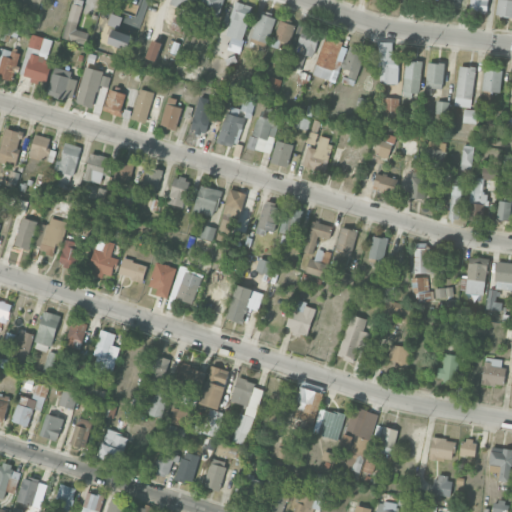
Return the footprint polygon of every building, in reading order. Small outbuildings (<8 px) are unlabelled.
[(171,0),(170,4),(192,11),(194,0),(171,0)] [(201,0),(198,10),(219,17),(223,0),(201,0)] [(511,0),(498,0),(496,16),(511,16),(511,0)] [(253,6),(235,1),(225,35),(231,36),(227,49),(239,53),(253,6)] [(85,44),(88,32),(76,29),(82,7),(71,4),(62,38),(85,44)] [(251,37),(267,43),(276,18),(260,13),(251,37)] [(183,33),(188,20),(175,16),(170,29),(183,33)] [(270,44),(286,50),(295,25),(280,20),(270,44)] [(302,53),(313,56),(320,34),(302,28),(297,44),(304,46),(302,53)] [(22,67),(26,68),(24,78),(46,84),(52,61),(47,60),(52,40),(31,34),(22,67)] [(335,82),(348,44),(325,37),(313,75),(335,82)] [(155,62),(162,43),(152,39),(145,58),(155,62)] [(399,54),(393,54),(393,42),(379,42),(378,83),(398,84),(399,54)] [(354,85),(366,51),(349,45),(342,68),(350,71),(347,79),(344,78),(343,82),(354,85)] [(0,78),(13,81),(18,52),(0,48),(0,78)] [(304,56),(293,54),(289,70),(301,73),(304,56)] [(404,96),(420,96),(421,61),(405,60),(404,96)] [(426,87),(442,88),(444,63),(427,62),(426,87)] [(455,106),(472,107),(475,67),(458,65),(455,106)] [(78,80),(70,78),(72,71),(54,66),(46,94),(65,99),(66,95),(73,97),(78,80)] [(104,71),(85,66),(76,103),(93,107),(98,85),(108,87),(110,78),(103,76),(104,71)] [(482,90),(499,92),(502,71),(485,69),(482,90)] [(268,87),(275,91),(281,81),(274,77),(268,87)] [(145,123),(154,93),(140,88),(131,118),(145,123)] [(125,92),(108,90),(104,112),(122,115),(125,92)] [(177,99),(168,96),(160,125),(176,130),(182,108),(175,106),(177,99)] [(385,112),(398,112),(398,98),(385,98),(385,112)] [(232,147),(237,127),(242,129),(246,115),(250,117),(254,102),(243,99),(240,109),(228,105),(218,143),(232,147)] [(448,114),(448,101),(436,101),(435,114),(448,114)] [(270,153),(278,124),(275,124),(277,113),(259,108),(248,148),(270,153)] [(477,110),(463,109),(463,122),(476,123),(477,110)] [(213,135),(216,120),(194,115),(191,130),(213,135)] [(0,162),(15,166),(23,132),(5,128),(0,148),(0,162)] [(53,163),(56,150),(47,148),(50,138),(35,134),(29,156),(53,163)] [(386,140),(375,138),(371,154),(389,158),(395,136),(387,134),(386,140)] [(307,146),(303,167),(325,171),(331,138),(319,136),(317,148),(307,146)] [(288,166),(293,144),(276,140),(271,162),(288,166)] [(446,142),(428,141),(426,164),(444,165),(446,142)] [(74,175),(81,146),(63,142),(56,171),(74,175)] [(474,146),(463,145),(460,169),(471,170),(474,146)] [(101,183),(108,157),(90,152),(83,179),(101,183)] [(120,158),(113,176),(128,182),(135,164),(120,158)] [(163,170),(148,165),(141,186),(156,191),(163,170)] [(496,167),(483,166),(481,178),(495,180),(496,167)] [(434,172),(411,171),(410,198),(425,199),(425,186),(433,186),(434,172)] [(398,179),(377,173),(372,187),(393,193),(398,179)] [(184,207),(189,179),(173,176),(168,204),(184,207)] [(487,193),(481,192),(483,179),(472,177),(469,202),(486,204),(487,193)] [(215,215),(220,189),(199,185),(194,212),(215,215)] [(461,186),(451,185),(450,218),(460,218),(461,186)] [(230,243),(244,192),(230,188),(216,239),(230,243)] [(274,232),(280,205),(263,201),(256,233),(265,235),(266,230),(274,232)] [(509,220),(511,202),(498,201),(496,219),(509,220)] [(483,220),(484,204),(468,204),(467,219),(483,220)] [(280,232),(294,236),(301,211),(286,207),(280,232)] [(98,213),(85,213),(84,226),(98,226),(98,213)] [(30,249),(36,220),(21,217),(15,246),(30,249)] [(41,223),(35,248),(58,254),(66,222),(50,218),(48,225),(41,223)] [(329,239),(332,225),(311,221),(305,252),(314,254),(317,237),(329,239)] [(200,237),(213,241),(216,228),(203,224),(200,237)] [(353,254),(356,229),(340,227),(337,251),(353,254)] [(382,261),(388,239),(374,235),(368,257),(382,261)] [(88,272),(112,278),(118,258),(111,256),(114,243),(97,238),(88,272)] [(82,243),(63,241),(60,267),(79,269),(82,243)] [(414,273),(433,273),(433,245),(414,245),(414,273)] [(314,260),(308,259),(306,273),(326,277),(330,251),(316,249),(314,260)] [(482,296),(489,259),(470,256),(464,292),(482,296)] [(147,264),(122,259),(119,276),(143,281),(147,264)] [(270,274),(272,261),(258,259),(256,272),(270,274)] [(348,272),(336,269),(333,281),(352,286),(358,262),(351,261),(348,272)] [(158,288),(156,295),(167,298),(176,268),(156,262),(149,286),(158,288)] [(511,262),(496,262),(494,289),(511,289),(511,262)] [(170,296),(193,304),(203,274),(179,267),(170,296)] [(434,301),(433,291),(428,291),(428,276),(412,277),(413,302),(434,301)] [(263,292),(235,285),(227,319),(243,323),(247,307),(258,310),(263,292)] [(454,295),(452,286),(434,289),(436,298),(454,295)] [(502,310),(502,302),(497,302),(498,290),(488,289),(486,309),(502,310)] [(314,308),(306,306),(307,302),(294,299),(286,330),(308,335),(314,308)] [(0,320),(7,322),(11,303),(0,300),(0,320)] [(60,315),(44,310),(33,348),(49,353),(60,315)] [(367,319),(351,314),(338,353),(354,358),(357,347),(366,350),(372,333),(363,331),(367,319)] [(82,346),(87,324),(71,321),(67,343),(82,346)] [(113,345),(116,334),(100,329),(93,355),(97,356),(93,368),(112,373),(120,347),(113,345)] [(409,346),(389,345),(388,364),(408,366),(409,346)] [(42,372),(52,375),(58,353),(48,350),(42,372)] [(146,382),(162,385),(169,358),(152,354),(146,382)] [(456,381),(457,354),(444,354),(443,368),(438,367),(437,380),(456,381)] [(502,386),(505,360),(484,357),(481,383),(502,386)] [(189,396),(191,391),(199,394),(207,372),(182,363),(172,390),(189,396)] [(228,370),(209,365),(201,404),(220,408),(228,370)] [(261,389),(255,388),(256,382),(237,377),(231,402),(242,405),(233,442),(247,445),(261,389)] [(31,398),(20,395),(12,421),(28,426),(34,408),(41,410),(48,387),(36,383),(31,398)] [(294,406),(317,412),(322,392),(299,387),(294,406)] [(58,405),(74,409),(78,394),(63,389),(58,405)] [(169,394),(156,390),(153,399),(150,398),(145,413),(161,418),(169,394)] [(10,397),(0,394),(0,421),(4,422),(10,397)] [(170,423),(189,428),(194,406),(181,403),(180,409),(173,407),(170,423)] [(377,414),(354,406),(345,436),(353,438),(343,472),(359,476),(377,414)] [(338,440),(345,415),(320,408),(313,432),(338,440)] [(224,413),(210,409),(203,432),(216,437),(224,413)] [(39,435),(57,441),(64,419),(47,413),(39,435)] [(85,448),(93,421),(78,417),(71,444),(85,448)] [(187,429),(168,425),(166,435),(185,439),(187,429)] [(376,451),(391,456),(399,430),(383,426),(376,451)] [(128,436),(106,430),(99,455),(120,461),(128,436)] [(452,460),(454,440),(432,437),(430,458),(452,460)] [(461,440),(460,455),(476,457),(477,440),(461,440)] [(217,455),(235,457),(237,446),(218,443),(217,455)] [(296,462),(298,451),(277,446),(274,457),(296,462)] [(490,464),(499,464),(499,480),(510,481),(511,448),(490,447),(490,464)] [(178,463),(180,455),(158,450),(153,473),(168,477),(172,461),(178,463)] [(192,483),(199,455),(182,451),(175,479),(192,483)] [(362,470),(372,474),(376,459),(367,456),(362,470)] [(203,485),(219,490),(227,462),(211,457),(203,485)] [(6,491),(16,493),(20,472),(11,470),(12,464),(0,461),(0,497),(4,499),(6,491)] [(449,496),(451,476),(435,474),(433,494),(449,496)] [(42,496),(45,488),(37,485),(39,480),(24,475),(16,501),(33,506),(36,494),(42,496)] [(244,482),(239,481),(236,492),(258,499),(264,480),(246,475),(244,482)] [(319,509),(326,484),(313,481),(310,490),(301,488),(294,511),(311,511),(313,507),(319,509)] [(70,511),(76,488),(60,483),(54,507),(70,511)] [(268,511),(284,511),(288,491),(273,488),(268,511)] [(99,511),(104,496),(87,491),(83,506),(77,504),(74,511),(99,511)] [(122,511),(126,499),(111,496),(107,511),(122,511)] [(377,500),(375,511),(397,511),(398,511),(395,511),(396,504),(377,500)] [(491,511),(507,511),(510,503),(495,500),(491,511)]
